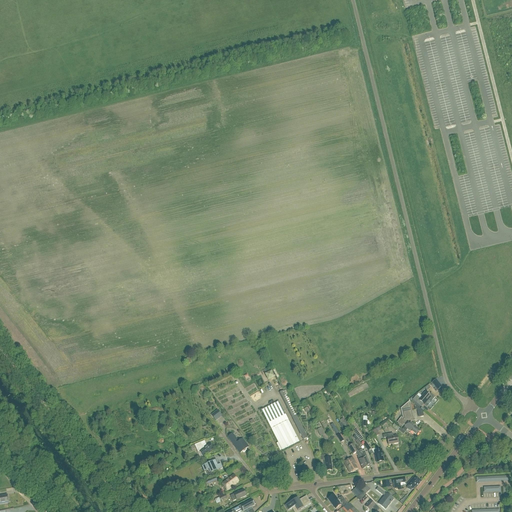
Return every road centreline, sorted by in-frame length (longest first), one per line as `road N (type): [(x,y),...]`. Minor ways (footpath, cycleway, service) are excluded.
road 1 (unclassified): [(469,404),(446,382),(352,0)]
road 2 (track): [(0,347),(129,511)]
road 3 (residential): [(469,404),(417,471),(312,486)]
road 4 (tertiary): [(409,511),(484,415)]
